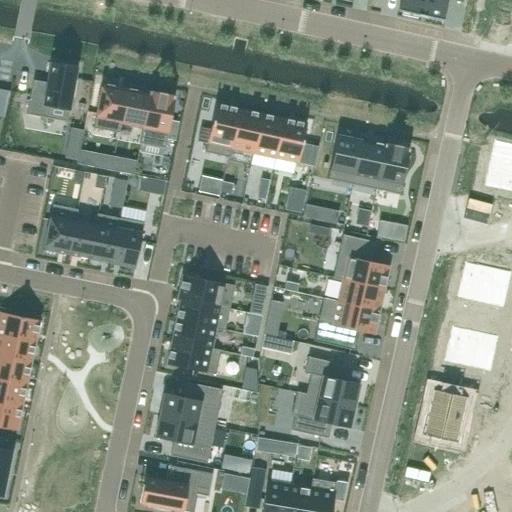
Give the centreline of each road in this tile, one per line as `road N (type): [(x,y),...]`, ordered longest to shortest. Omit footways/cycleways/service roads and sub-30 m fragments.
road 1 (residential): [(0,273),(146,301),(103,511)]
road 2 (residential): [(366,506),(427,242)]
road 3 (residential): [(211,3),(466,59)]
road 4 (residential): [(199,87),(447,145)]
road 5 (residential): [(410,511),(466,481),(511,436)]
